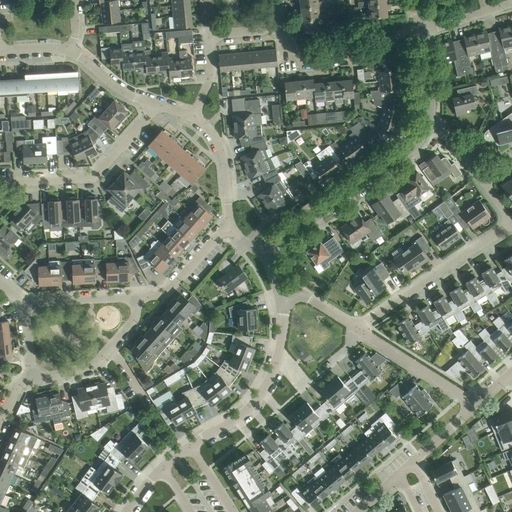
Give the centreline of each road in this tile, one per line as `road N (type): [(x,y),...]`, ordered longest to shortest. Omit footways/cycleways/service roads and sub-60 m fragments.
road 1 (residential): [(265,254),(410,150),(428,123)]
road 2 (residential): [(0,183),(88,178),(156,104)]
road 3 (residential): [(190,446),(240,416),(263,389),(278,356),(281,299)]
road 4 (residential): [(356,329),(508,223)]
road 5 (residential): [(275,30),(311,63),(372,57),(396,36),(423,28)]
road 6 (residential): [(476,405),(356,329)]
road 7 (residential): [(137,297),(168,292),(231,225)]
